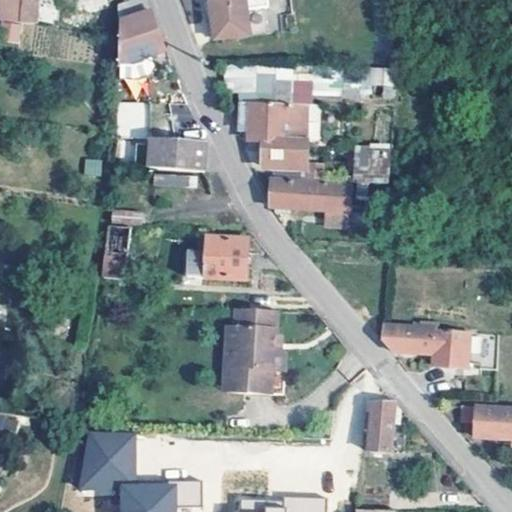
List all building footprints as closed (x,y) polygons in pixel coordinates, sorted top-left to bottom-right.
[(3,0),(1,17),(21,20),(23,0),(3,0)] [(23,0),(21,20),(36,22),(39,0),(23,0)] [(147,13),(142,0),(140,0),(118,8),(119,21),(147,13)] [(211,0),(217,39),(251,35),(246,0),(211,0)] [(167,51),(153,11),(147,13),(119,21),(122,60),(121,73),(137,74),(157,64),(153,57),(167,51)] [(0,41),(21,42),(22,23),(0,21),(0,41)] [(228,71),(227,83),(227,91),(249,90),(248,70),(228,71)] [(133,99),(150,93),(145,75),(127,81),(133,99)] [(116,138),(145,137),(144,101),(116,102),(116,138)] [(296,104),(243,101),(243,124),(252,125),(252,139),(268,141),(267,166),(307,168),(306,141),(295,141),(296,104)] [(206,140),(152,138),(151,168),(206,170),(206,140)] [(392,151),(372,149),(371,182),(390,184),(392,151)] [(85,158),(83,175),(99,177),(101,160),(85,158)] [(353,185),(275,180),(273,204),(277,213),(291,212),(291,207),(330,211),(351,212),(353,185)] [(141,226),(143,213),(112,209),(110,222),(141,226)] [(351,212),(330,211),(329,226),(350,227),(351,212)] [(132,226),(111,225),(109,245),(106,245),(103,273),(103,276),(125,279),(132,226)] [(250,239),(209,237),(209,252),(190,251),(189,275),(248,279),(250,239)] [(229,392),(288,392),(290,351),(286,344),(278,343),(279,333),(280,309),(237,307),(237,326),(232,326),(229,392)] [(460,330),(384,325),(383,340),(393,352),(435,354),(435,366),(470,368),(471,330),(460,330)] [(393,401),(371,400),(369,411),(374,412),(370,452),(393,454),(396,411),(393,411),(393,401)] [(478,405),(462,404),(461,422),(477,423),(477,435),(511,436),(511,409),(478,409),(478,405)] [(0,433),(15,435),(17,415),(0,413),(0,433)] [(202,506),(201,480),(136,481),(135,432),(82,433),(83,493),(119,492),(119,511),(176,511),(177,506),(202,506)] [(397,511),(398,498),(359,497),(357,511),(397,511)] [(230,499),(230,511),(323,511),(324,499),(230,499)]
